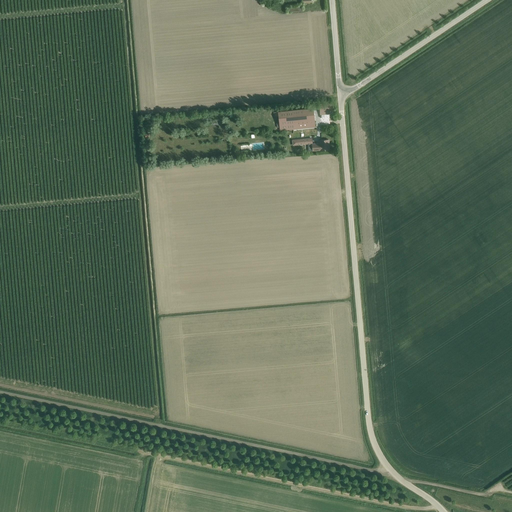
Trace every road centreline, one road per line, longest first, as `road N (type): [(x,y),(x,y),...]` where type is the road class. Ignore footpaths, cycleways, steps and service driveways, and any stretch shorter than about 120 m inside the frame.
road 1 (unclassified): [(442,511),(384,463),(370,430),(340,94)]
road 2 (track): [(437,506),(0,422)]
road 3 (track): [(384,463),(366,469),(0,392)]
road 4 (unclassified): [(340,94),(488,0)]
